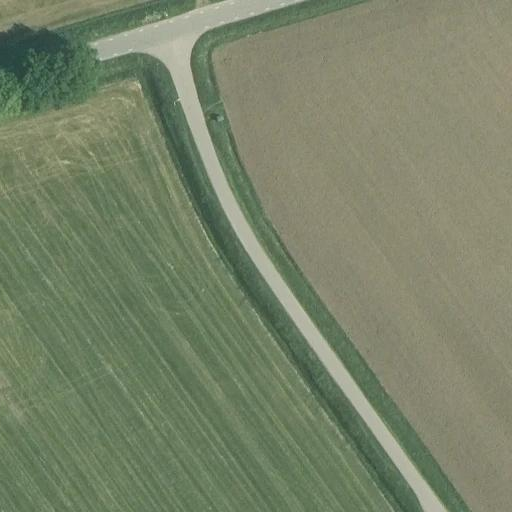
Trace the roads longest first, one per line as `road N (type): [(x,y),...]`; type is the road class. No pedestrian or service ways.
road 1 (unclassified): [(435,511),(249,241),(170,33)]
road 2 (unclassified): [(0,82),(170,33)]
